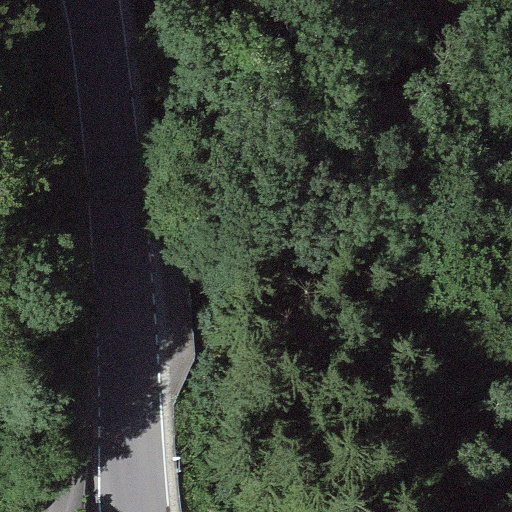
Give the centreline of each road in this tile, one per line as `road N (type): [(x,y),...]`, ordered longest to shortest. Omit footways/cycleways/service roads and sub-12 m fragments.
road 1 (tertiary): [(86,0),(131,325)]
road 2 (residential): [(131,325),(76,511)]
road 3 (tertiary): [(131,325),(136,511)]
